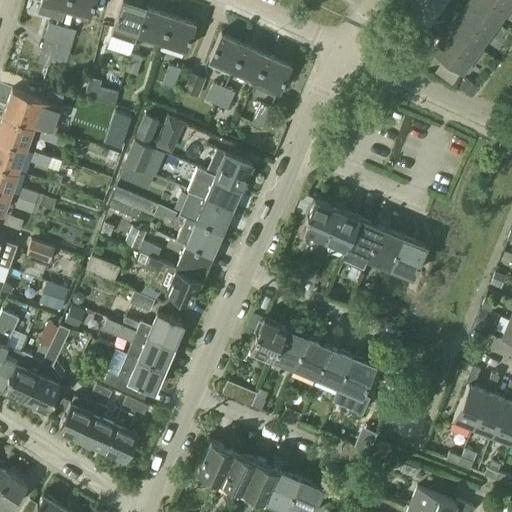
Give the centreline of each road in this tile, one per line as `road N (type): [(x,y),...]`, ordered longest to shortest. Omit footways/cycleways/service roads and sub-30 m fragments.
road 1 (residential): [(137,511),(0,418)]
road 2 (residential): [(391,331),(246,270)]
road 3 (residential): [(337,454),(193,394)]
road 4 (residential): [(424,201),(297,146)]
road 5 (residential): [(193,394),(246,270)]
road 6 (residential): [(511,127),(389,71)]
road 7 (residential): [(246,270),(297,146)]
road 8 (residential): [(144,511),(193,394)]
road 9 (residential): [(343,50),(232,0)]
